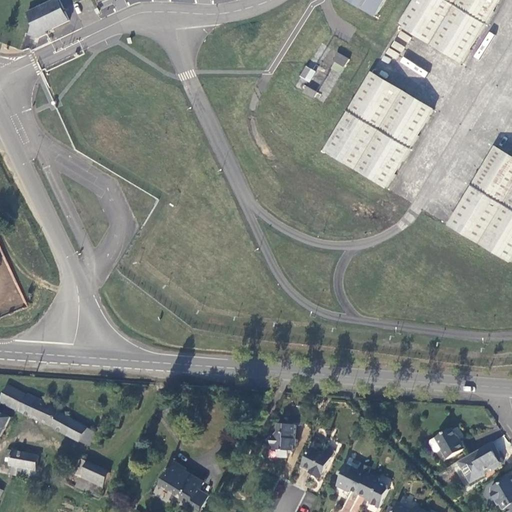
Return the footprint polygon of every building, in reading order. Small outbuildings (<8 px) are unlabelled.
[(34,27),(31,35),(39,38),(48,34),(47,31),(46,30),(51,27),(52,29),(70,20),(60,0),(54,0),(28,13),(34,27)] [(387,0),(346,0),(377,18),(387,0)] [(412,0),(397,28),(464,63),(497,0),(412,0)] [(331,48),(322,43),(296,88),(305,93),(308,87),(331,48)] [(339,54),(334,61),(337,63),(346,68),(350,60),(339,54)] [(318,93),(315,99),(324,104),(346,68),(337,63),(318,93)] [(366,71),(322,153),(389,189),(433,107),(366,71)] [(308,87),(305,93),(315,99),(318,93),(308,87)] [(424,243),(247,137),(237,148),(192,141),(184,192),(190,195),(165,231),(199,251),(221,212),(232,218),(197,281),(222,295),(235,270),(286,302),(285,320),(369,327),(369,305),(303,262),(312,246),(392,298),(424,243)] [(446,229),(511,262),(511,157),(489,146),(446,229)] [(89,446),(96,432),(59,413),(61,410),(9,384),(0,401),(89,446)] [(0,410),(0,439),(0,440),(12,417),(0,410)] [(278,456),(288,457),(288,450),(293,450),(294,446),(296,446),(297,439),(290,438),(292,425),(280,423),(279,430),(272,436),(271,449),(279,450),(278,456)] [(444,449),(442,451),(447,460),(466,449),(461,441),(460,442),(453,429),(437,438),(438,439),(444,449)] [(438,439),(433,441),(432,444),(437,451),(439,452),(444,449),(438,439)] [(493,442),(458,462),(471,484),(486,476),(486,471),(490,469),(494,471),(503,466),(503,460),(493,442)] [(314,475),(322,479),(332,458),(313,448),(303,466),(316,473),(314,475)] [(14,468),(37,470),(39,456),(8,451),(7,459),(12,459),(11,468),(14,468)] [(82,477),(105,488),(111,473),(83,460),(76,475),(82,477)] [(361,491),(370,474),(360,469),(360,470),(347,464),(341,475),(343,476),(338,486),(345,490),(349,489),(351,486),(361,491)] [(202,485),(172,466),(158,488),(188,508),(192,501),(201,507),(204,502),(200,499),(202,496),(197,493),(202,485)] [(36,480),(37,470),(14,468),(13,477),(36,480)] [(372,500),(381,478),(370,473),(370,474),(361,491),(360,494),(372,500)] [(100,498),(105,488),(82,477),(77,488),(100,498)] [(381,478),(372,500),(371,503),(380,508),(390,490),(388,485),(382,482),(381,478)] [(502,504),(505,510),(507,509),(511,506),(511,478),(493,488),(492,491),(500,505),(502,504)] [(415,510),(400,502),(395,511),(423,511),(425,510),(417,506),(415,510)]
